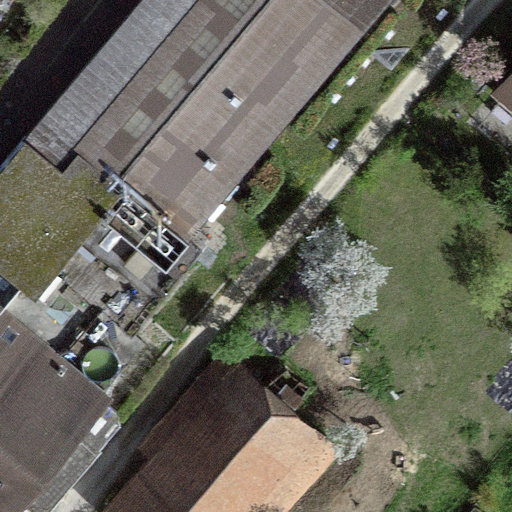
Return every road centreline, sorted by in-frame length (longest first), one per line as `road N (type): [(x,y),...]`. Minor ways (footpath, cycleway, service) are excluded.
road 1 (residential): [(490,0),(68,511)]
road 2 (residential): [(0,118),(97,0)]
